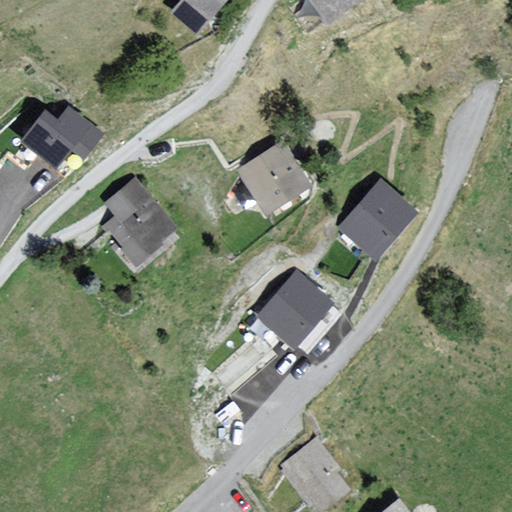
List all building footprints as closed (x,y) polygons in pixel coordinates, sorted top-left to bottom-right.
[(231,0),(184,0),(174,14),(205,37),(231,0)] [(361,0),(312,0),(327,23),(361,0)] [(48,108),(22,142),(58,169),(74,148),(83,155),(102,131),(68,104),(58,117),(48,108)] [(291,141),(244,171),(275,217),(321,187),(291,141)] [(138,175),(108,200),(119,213),(104,225),(142,269),(186,231),(138,175)] [(414,212),(380,183),(342,227),(376,256),(414,212)] [(294,273),(258,318),(297,350),(333,305),(294,273)] [(338,466),(316,440),(286,465),(322,508),(347,487),(333,470),(338,466)] [(406,511),(399,503),(387,511),(406,511)]
